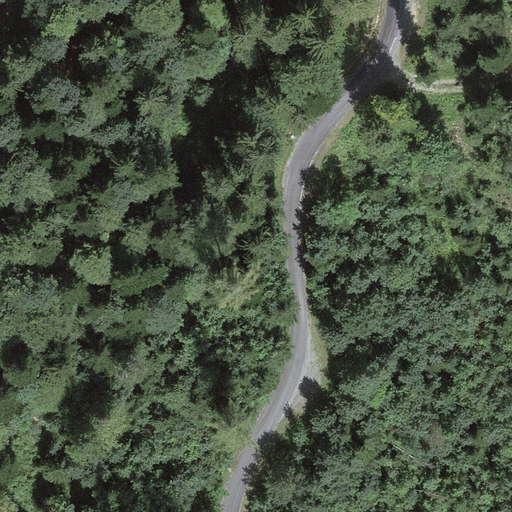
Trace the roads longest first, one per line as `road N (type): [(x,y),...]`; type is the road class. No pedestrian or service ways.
road 1 (track): [(230,511),(297,346),(291,224),(299,161),(326,112),(372,64),(395,0)]
road 2 (track): [(378,53),(419,84),(511,72)]
